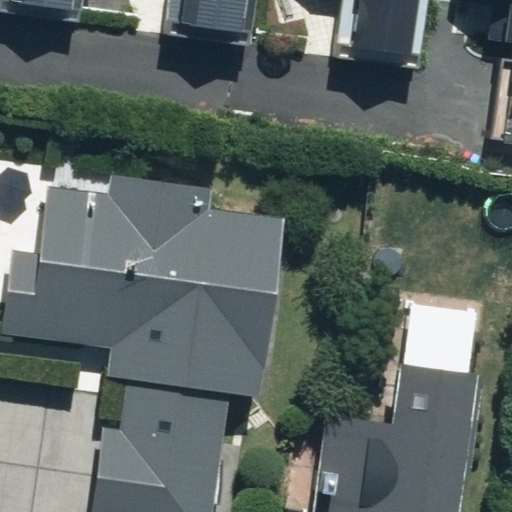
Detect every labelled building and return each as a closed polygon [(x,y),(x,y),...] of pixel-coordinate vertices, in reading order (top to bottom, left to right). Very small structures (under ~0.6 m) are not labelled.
[(59,0),(0,0),(0,19),(57,25),(59,0)] [(228,48),(233,0),(139,0),(135,38),(228,48)] [(400,0),(326,0),(319,71),(393,78),(400,0)] [(511,153),(511,0),(447,0),(482,3),(478,47),(495,49),(486,151),(511,153)] [(103,177),(98,250),(21,244),(19,266),(0,264),(0,341),(103,349),(91,511),(210,511),(219,398),(248,400),(261,223),(185,217),(187,183),(103,177)] [(448,511),(461,375),(380,367),(374,429),(307,423),(298,511),(448,511)]
